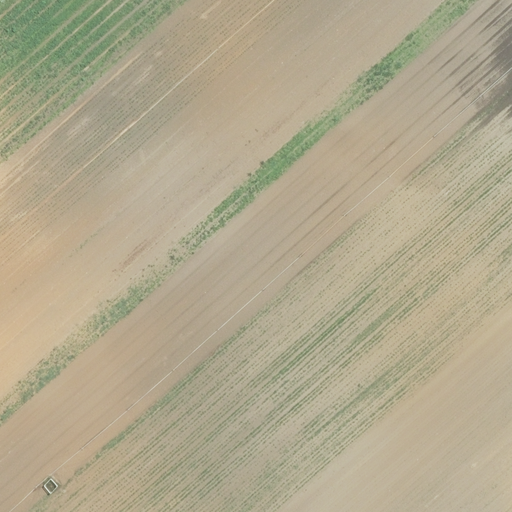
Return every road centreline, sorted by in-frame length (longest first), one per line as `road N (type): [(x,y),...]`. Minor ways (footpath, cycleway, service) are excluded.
road 1 (unknown): [(102,175),(114,135),(129,120),(169,106),(209,119),(235,155),(232,201),(200,235),(154,240),(115,215),(105,196)]
road 2 (unknown): [(388,0),(225,134)]
